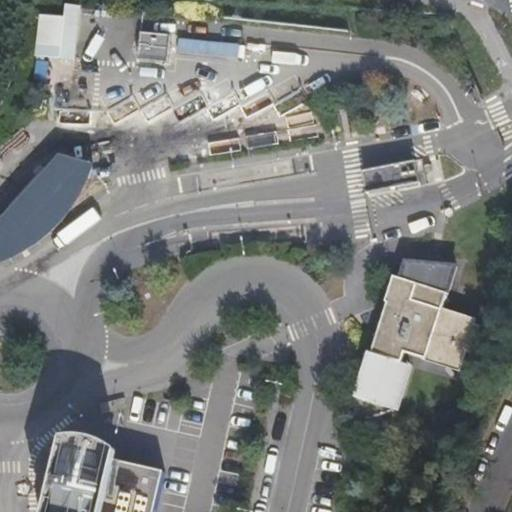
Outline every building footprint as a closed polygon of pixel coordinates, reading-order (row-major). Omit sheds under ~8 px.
[(83,9),(71,6),(59,62),(72,64),(83,9)] [(66,19),(40,15),(33,58),(59,62),(66,19)] [(93,165),(61,158),(0,223),(0,264),(54,237),(91,187),(93,165)] [(363,172),(367,194),(422,184),(418,162),(363,172)] [(479,207),(483,202),(476,201),(466,204),(461,213),(462,222),(470,221),(474,224),(485,214),(479,207)] [(360,420),(368,417),(391,346),(418,263),(406,262),(401,278),(393,277),(386,302),(387,302),(372,352),(367,350),(360,360),(355,371),(351,386),(351,400),(360,420)] [(391,346),(368,417),(395,410),(408,364),(402,362),(405,352),(459,370),(467,346),(477,348),(482,329),(468,324),(469,319),(443,311),(456,267),(418,263),(391,346)] [(61,446),(51,444),(33,511),(150,511),(159,467),(107,458),(108,452),(63,440),(61,446)]
